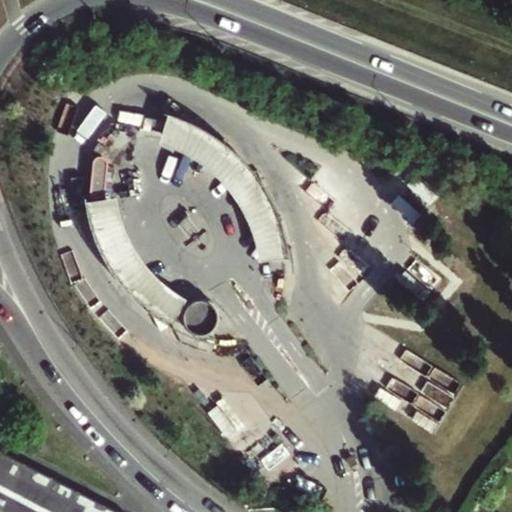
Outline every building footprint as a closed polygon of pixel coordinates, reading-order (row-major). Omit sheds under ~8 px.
[(268,246),(269,259),(300,253),(297,240),(293,227),(283,202),(276,189),(268,177),(259,166),(246,154),(232,142),(217,132),(201,122),(191,118),(181,115),(170,113),(162,142),(173,143),(190,151),(202,158),(224,174),(236,185),(247,199),(252,206),(260,222),(263,230),(268,246)] [(151,313),(171,329),(187,303),(174,294),(162,283),(151,271),(147,265),(139,252),(133,238),(129,224),(123,194),(95,200),(97,216),(101,232),(106,248),(112,263),(118,274),(125,285),(141,304),(151,313)] [(198,337),(206,339),(212,338),(217,335),(221,328),(222,323),(221,317),(219,312),(214,309),(209,307),(203,307),(198,309),(194,312),(191,317),(190,323),(191,328),(198,337)] [(290,397),(307,388),(290,356),(273,365),(290,397)] [(114,511),(0,450),(0,511),(114,511)]
